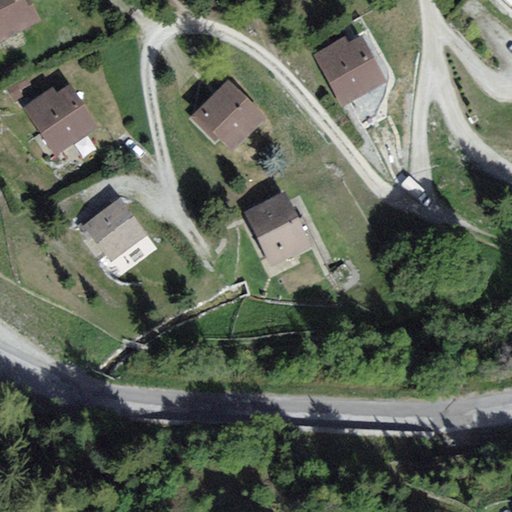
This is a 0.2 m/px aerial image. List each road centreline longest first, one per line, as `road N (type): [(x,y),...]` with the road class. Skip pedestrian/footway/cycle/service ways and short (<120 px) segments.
road 1 (residential): [(430,66),(416,192),(396,197),(243,48),(184,26),(157,40),(145,63),(174,207)]
road 2 (residential): [(511,405),(392,415),(134,401),(38,378),(0,356)]
road 3 (residential): [(511,174),(447,120),(430,66)]
